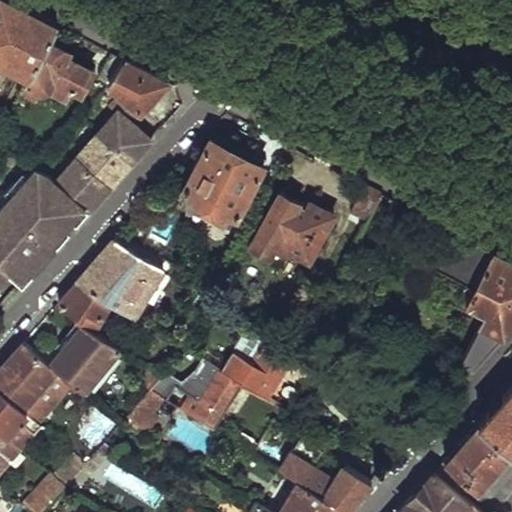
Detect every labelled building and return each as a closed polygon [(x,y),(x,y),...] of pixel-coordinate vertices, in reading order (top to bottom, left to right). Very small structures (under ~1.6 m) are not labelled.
[(0,0),(0,56),(30,73),(48,38),(57,23),(22,5),(12,0),(0,0)] [(30,73),(21,90),(30,95),(33,88),(50,88),(64,96),(70,85),(82,91),(93,70),(65,55),(68,49),(48,38),(30,73)] [(112,51),(100,77),(108,82),(125,58),(112,51)] [(146,69),(125,58),(108,82),(122,94),(112,105),(118,110),(132,122),(133,120),(168,80),(146,69)] [(98,131),(132,161),(142,149),(152,138),(133,120),(132,122),(118,110),(98,131)] [(98,131),(77,155),(110,185),(121,172),(132,161),(98,131)] [(211,134),(183,186),(194,190),(190,198),(207,206),(237,148),(211,134)] [(237,148),(207,206),(225,216),(228,209),(238,215),(265,162),(237,148)] [(77,155),(56,179),(84,205),(88,209),(99,196),(110,185),(77,155)] [(0,276),(8,267),(20,277),(29,267),(33,271),(56,245),(52,241),(84,205),(56,179),(37,166),(0,207),(0,276)] [(367,183),(353,212),(368,220),(383,191),(367,183)] [(281,187),(253,240),(273,251),(277,244),(287,250),(290,246),(311,258),(336,213),(311,200),(309,205),(299,200),(301,197),(281,187)] [(161,212),(151,238),(166,243),(176,218),(161,212)] [(449,225),(428,261),(468,283),(454,303),(486,320),(464,361),(474,367),(511,323),(511,258),(501,253),(449,225)] [(99,255),(78,280),(110,299),(136,314),(165,263),(116,236),(99,255)] [(68,290),(58,302),(79,313),(84,305),(100,315),(110,299),(78,280),(68,290)] [(104,320),(98,331),(108,336),(114,326),(104,320)] [(84,322),(50,360),(70,376),(86,388),(123,346),(108,336),(98,331),(84,322)] [(249,326),(245,331),(264,342),(267,337),(249,326)] [(169,351),(179,357),(182,353),(189,345),(175,337),(167,350),(169,351)] [(227,358),(222,366),(244,380),(268,395),(294,354),(267,337),(264,342),(258,352),(238,342),(227,358)] [(0,387),(36,418),(70,376),(50,360),(24,339),(8,358),(0,366),(0,387)] [(208,346),(203,354),(210,358),(222,366),(227,358),(208,346)] [(169,351),(159,367),(166,372),(179,357),(169,351)] [(166,372),(150,387),(161,395),(190,360),(182,353),(179,357),(166,372)] [(210,358),(182,407),(184,409),(214,426),(244,380),(222,366),(210,358)] [(140,378),(150,387),(166,372),(159,367),(152,363),(140,378)] [(511,380),(476,422),(509,447),(511,443),(511,380)] [(0,428),(19,443),(38,420),(36,418),(0,387),(0,428)] [(150,387),(125,417),(132,421),(148,432),(159,414),(154,410),(164,396),(161,395),(150,387)] [(177,403),(172,410),(180,416),(184,409),(182,407),(177,403)] [(388,410),(378,423),(408,441),(419,428),(388,410)] [(123,419),(97,448),(105,453),(132,421),(125,417),(123,419)] [(442,459),(475,487),(509,447),(476,422),(459,440),(442,459)] [(0,466),(19,443),(0,428),(0,466)] [(86,461),(66,482),(75,488),(105,453),(97,448),(86,461)] [(86,461),(74,450),(56,474),(66,482),(86,461)] [(511,453),(480,491),(490,499),(511,474),(511,453)] [(291,461),(285,470),(299,478),(348,508),(363,491),(328,470),(325,473),(305,462),(301,466),(291,461)] [(401,506),(408,511),(485,511),(435,468),(419,485),(401,506)] [(51,470),(46,476),(61,489),(66,482),(56,474),(51,470)] [(46,476),(37,487),(51,499),(61,489),(46,476)] [(299,478),(278,511),(344,511),(348,508),(299,478)] [(37,487),(24,502),(36,511),(40,511),(51,499),(37,487)] [(248,511),(273,511),(270,510),(263,505),(254,499),(247,511),(248,511)] [(266,500),(263,505),(270,510),(273,505),(266,500)]
